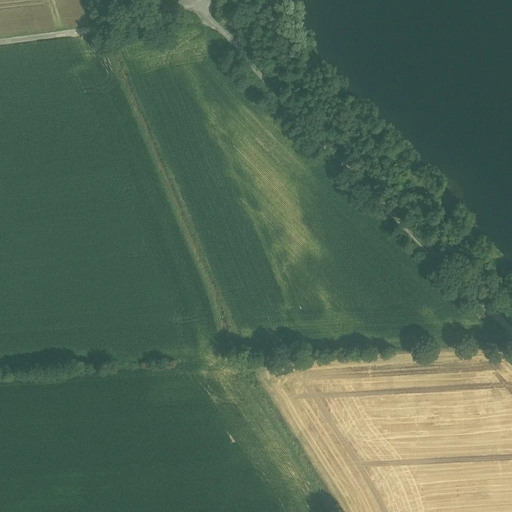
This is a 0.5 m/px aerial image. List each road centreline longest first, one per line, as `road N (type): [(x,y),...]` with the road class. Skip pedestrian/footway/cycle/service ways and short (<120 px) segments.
road 1 (track): [(183,0),(511,340)]
road 2 (track): [(191,9),(0,40)]
